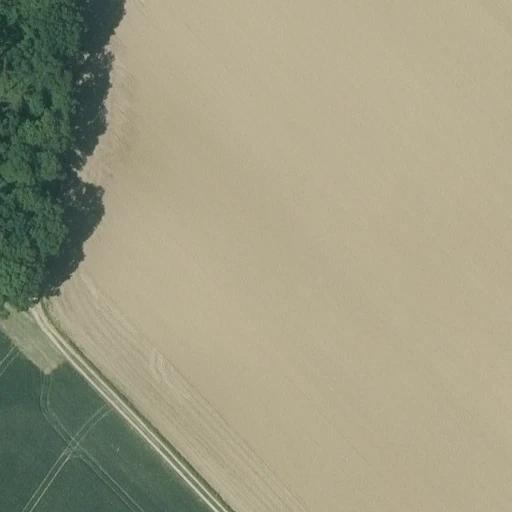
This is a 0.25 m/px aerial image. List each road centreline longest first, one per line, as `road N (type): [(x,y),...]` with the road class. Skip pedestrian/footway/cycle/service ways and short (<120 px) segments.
road 1 (track): [(47,318),(91,146),(83,0)]
road 2 (track): [(223,511),(47,318)]
